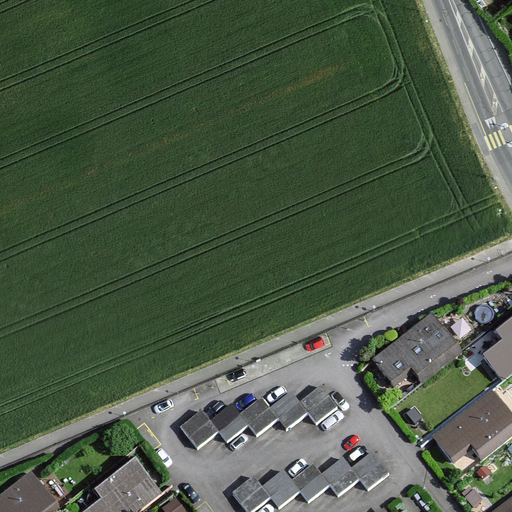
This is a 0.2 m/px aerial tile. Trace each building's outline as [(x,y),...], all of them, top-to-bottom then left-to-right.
[(511,315),(492,331),(503,344),(484,359),(499,379),(511,369),(511,315)] [(411,372),(422,385),(461,354),(435,321),(377,367),(392,387),(411,372)] [(203,412),(183,429),(202,451),(219,436),(228,447),(249,430),(258,440),(279,423),(288,434),(308,417),(319,429),(342,410),(323,387),(301,405),(292,394),(270,411),(260,399),(241,415),(233,405),(212,423),(203,412)] [(471,448),(482,461),(511,437),(511,419),(495,397),(436,443),(452,463),(471,448)] [(256,478),(235,494),(249,511),(257,511),(272,501),(279,511),(280,511),(304,494),(312,504),(331,489),(339,499),(361,483),(369,494),(391,478),(373,455),(354,470),(346,460),(322,478),(314,467),(293,483),(285,473),(264,489),(256,478)] [(88,511),(128,511),(156,491),(131,458),(91,489),(101,502),(88,511)] [(0,511),(59,511),(34,479),(0,505),(0,511)] [(481,501),(474,492),(466,498),(473,508),(481,501)] [(183,511),(176,503),(165,511),(183,511)]
